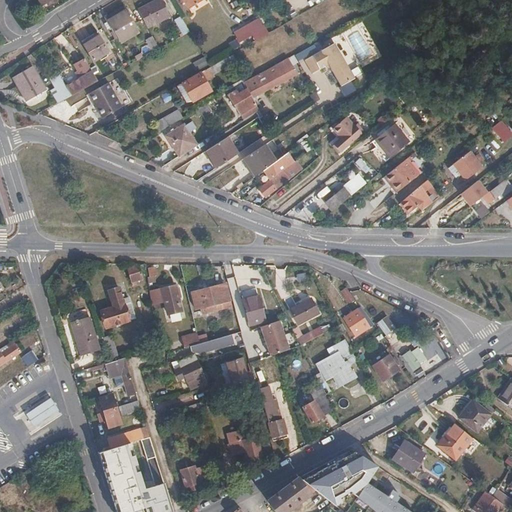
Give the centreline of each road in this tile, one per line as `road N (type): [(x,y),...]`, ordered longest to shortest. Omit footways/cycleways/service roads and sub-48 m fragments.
road 1 (secondary): [(213,511),(487,352)]
road 2 (secondary): [(262,229),(38,135),(1,143)]
road 3 (residential): [(27,244),(106,511)]
road 4 (secondary): [(27,244),(256,249)]
road 5 (unknown): [(184,511),(130,334)]
road 6 (secondary): [(511,250),(371,249)]
road 7 (secondary): [(256,249),(307,253),(387,283)]
road 8 (unknown): [(351,434),(455,511)]
road 9 (secondary): [(387,283),(458,317),(487,352)]
